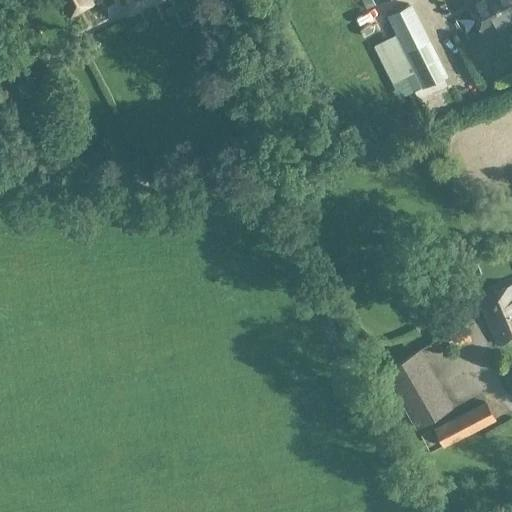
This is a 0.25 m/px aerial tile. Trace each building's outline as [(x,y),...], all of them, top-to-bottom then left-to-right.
[(93,4),(91,0),(59,0),(68,17),(93,4)] [(507,23),(494,0),(471,0),(468,2),(484,35),(507,23)] [(511,0),(494,0),(507,23),(511,20),(511,0)] [(446,76),(409,5),(387,16),(423,87),(446,76)] [(511,283),(478,298),(497,344),(511,337),(511,283)] [(468,328),(448,333),(451,346),(471,342),(468,328)] [(383,368),(416,426),(447,408),(415,350),(383,368)] [(444,446),(495,420),(485,402),(434,428),(444,446)]
